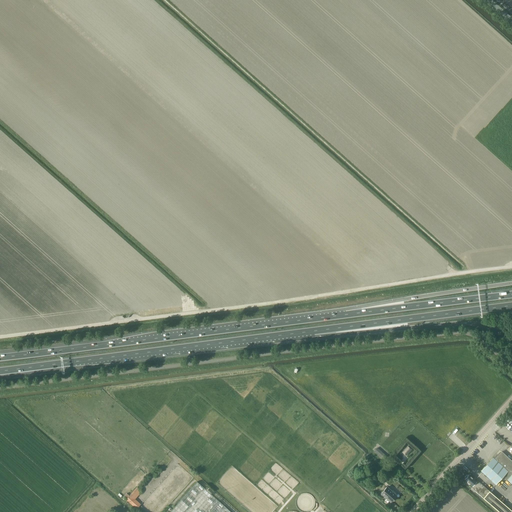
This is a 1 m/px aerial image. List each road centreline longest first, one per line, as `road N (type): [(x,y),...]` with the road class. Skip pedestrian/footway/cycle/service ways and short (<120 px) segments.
road 1 (track): [(0,337),(511,267)]
road 2 (motorway): [(346,314),(0,357)]
road 3 (motorway): [(0,371),(313,330)]
road 4 (motorway): [(313,330),(462,323),(511,339)]
road 5 (motorway): [(313,330),(511,305)]
road 6 (motorway): [(511,283),(346,314)]
road 7 (motorway): [(511,294),(346,314)]
road 8 (tertiary): [(411,511),(511,399)]
